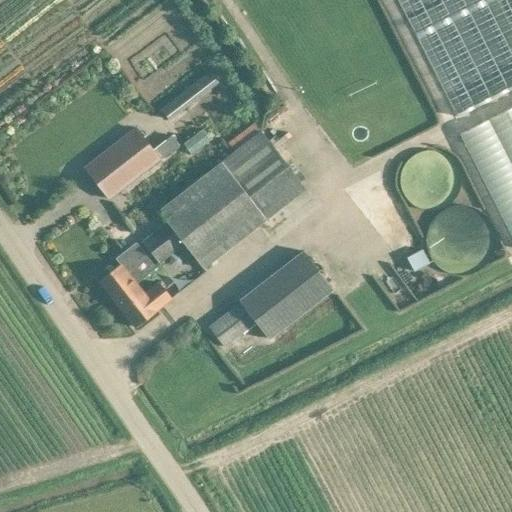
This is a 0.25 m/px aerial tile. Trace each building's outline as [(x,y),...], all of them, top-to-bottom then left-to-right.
[(511,0),(396,0),(456,116),(511,87),(511,0)] [(394,113),(398,124),(413,119),(409,108),(394,113)] [(135,128),(84,167),(109,199),(159,160),(135,128)] [(167,223),(143,241),(155,262),(183,244),(202,269),(306,188),(259,133),(156,209),(167,223)] [(170,162),(188,157),(184,141),(166,146),(170,162)] [(134,280),(151,266),(133,243),(112,259),(118,267),(99,281),(135,327),(171,298),(159,282),(144,293),(134,280)] [(421,249),(407,257),(414,270),(428,262),(421,249)] [(206,328),(222,348),(254,322),(267,339),(332,289),(303,251),(238,300),(239,302),(206,328)] [(406,278),(392,284),(403,307),(416,302),(406,278)]
